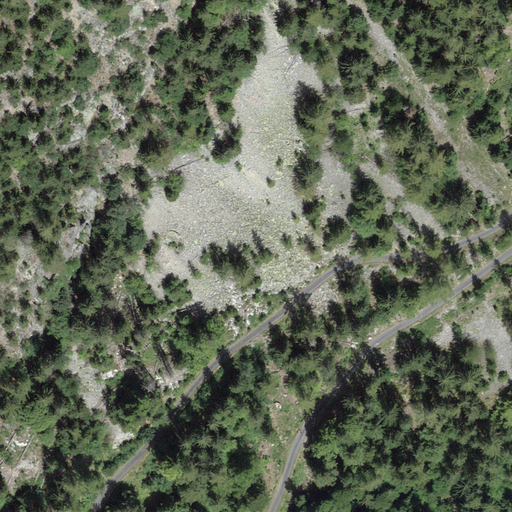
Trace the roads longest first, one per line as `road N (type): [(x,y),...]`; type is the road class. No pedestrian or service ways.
road 1 (unclassified): [(92,511),(214,364),(339,265),(435,252),(495,227),(511,210)]
road 2 (unclassified): [(511,249),(358,358),(301,439),(276,511)]
